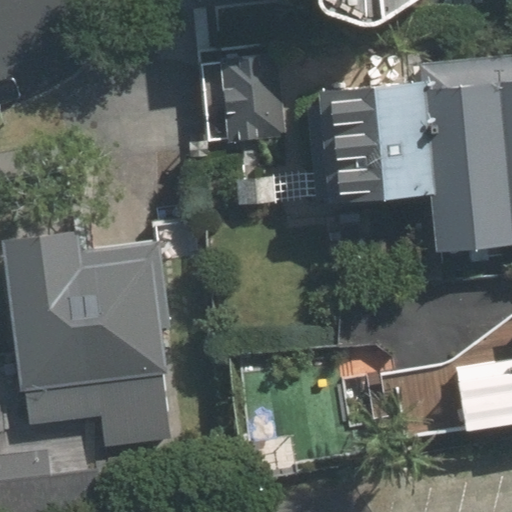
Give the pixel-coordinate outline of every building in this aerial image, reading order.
[(329,0),(379,22),(411,0),(329,0)] [(299,49),(218,57),(227,155),(309,147),(299,49)] [(511,64),(325,84),(338,200),(440,189),(446,248),(511,241),(511,64)] [(80,228),(2,238),(27,422),(103,412),(107,443),(179,433),(155,255),(85,265),(80,228)] [(511,364),(457,374),(468,436),(511,428),(511,364)] [(0,511),(76,511),(104,508),(98,467),(53,473),(48,441),(0,447),(0,511)] [(480,511),(466,448),(387,466),(396,511),(480,511)]
